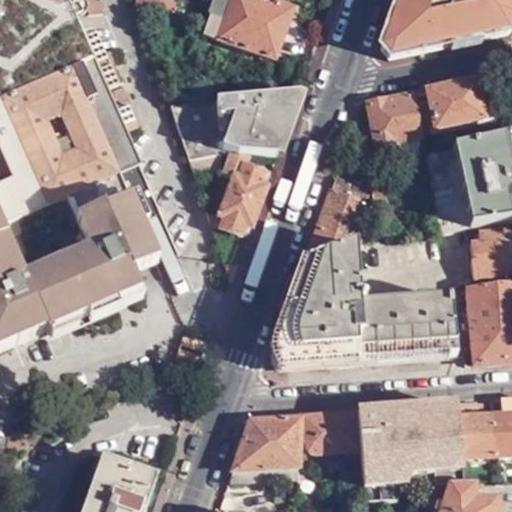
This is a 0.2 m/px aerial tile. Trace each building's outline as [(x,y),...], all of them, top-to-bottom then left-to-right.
[(0,0),(0,356),(47,336),(48,338),(120,306),(140,297),(131,277),(126,266),(141,259),(139,255),(150,250),(119,180),(138,171),(122,137),(112,114),(104,94),(118,88),(105,57),(90,64),(61,0),(0,0)] [(131,0),(137,17),(167,0),(131,0)] [(175,5),(172,0),(167,0),(137,17),(140,25),(175,5)] [(221,22),(229,0),(212,0),(207,17),(210,18),(221,22)] [(291,12),(256,0),(229,0),(221,22),(214,44),(272,64),(291,12)] [(397,0),(393,14),(379,53),(388,63),(418,57),(417,16),(416,0),(397,0)] [(426,0),(427,16),(433,16),(472,14),(471,0),(426,0)] [(417,16),(418,57),(434,53),(433,16),(427,16),(417,16)] [(214,44),(221,22),(210,18),(202,40),(214,44)] [(499,120),(492,81),(427,95),(436,135),(499,120)] [(118,91),(107,96),(112,108),(123,103),(118,91)] [(421,143),(411,98),(367,107),(375,158),(395,154),(394,148),(421,143)] [(169,110),(176,110),(174,100),(166,101),(169,110)] [(276,163),(299,100),(176,110),(169,110),(189,165),(213,160),(238,161),(263,163),(276,163)] [(125,108),(112,114),(122,137),(134,132),(125,108)] [(511,223),(511,139),(424,158),(440,238),(511,223)] [(260,211),(266,194),(263,193),(265,186),(262,178),(259,178),(263,163),(238,161),(224,200),(260,211)] [(379,178),(366,181),(374,216),(386,213),(379,178)] [(344,184),(335,181),(305,265),(350,253),(366,206),(347,200),(349,193),(341,190),(344,184)] [(252,231),(260,211),(224,200),(213,233),(239,241),(247,239),(249,232),(252,231)] [(468,269),(471,297),(482,295),(481,282),(510,278),(506,249),(508,249),(506,234),(476,239),(477,248),(468,250),(471,268),(468,269)] [(126,266),(131,277),(156,266),(150,250),(139,255),(141,259),(126,266)] [(350,253),(305,265),(278,345),(280,374),(455,361),(449,304),(362,309),(356,252),(350,253)] [(232,290),(240,267),(223,265),(232,290)] [(511,287),(511,282),(493,287),(494,292),(511,287)] [(471,318),(511,314),(511,287),(494,292),(482,295),(471,297),(469,299),(471,318)] [(511,314),(471,318),(474,370),(511,367),(511,314)] [(206,348),(184,341),(175,363),(199,371),(206,348)] [(511,404),(490,405),(492,462),(511,460),(511,404)] [(476,421),(458,421),(458,423),(460,464),(492,462),(490,405),(475,407),(476,421)] [(457,409),(356,417),(359,455),(360,466),(362,497),(403,493),(409,483),(460,478),(460,464),(458,423),(458,421),(457,409)] [(356,417),(302,421),(300,460),(317,459),(342,457),(359,455),(356,417)] [(300,460),(302,421),(250,425),(232,476),(299,472),(299,469),(300,460)] [(360,466),(359,455),(342,457),(343,467),(360,466)] [(317,459),(300,460),(299,469),(318,468),(317,459)] [(89,511),(145,511),(156,481),(106,464),(89,511)] [(479,487),(461,488),(446,489),(442,505),(439,511),(497,511),(493,503),(473,504),(472,495),(480,494),(479,487)]
